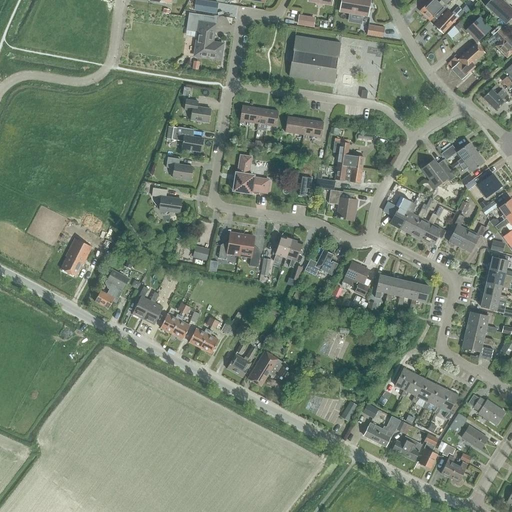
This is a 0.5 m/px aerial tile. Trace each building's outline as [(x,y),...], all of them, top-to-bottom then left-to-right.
[(210,2),(200,0),(195,0),(194,10),(216,14),(218,3),(210,2)] [(367,16),(369,0),(341,0),(340,11),(367,16)] [(426,4),(419,11),(430,22),(443,8),(438,3),(434,0),(430,0),(427,4),(426,4)] [(511,8),(503,0),(489,0),(484,6),(505,24),(511,16),(511,8)] [(447,5),(441,12),(444,14),(447,10),(450,7),(447,5)] [(456,19),(460,15),(463,12),(458,7),(451,14),(447,10),(444,14),(442,16),(443,16),(433,26),(442,34),(456,19)] [(79,22),(77,36),(98,39),(101,25),(94,24),(96,12),(82,10),(81,22),(79,22)] [(214,26),(200,23),(201,15),(189,13),(186,31),(198,33),(195,56),(220,59),(222,45),(211,43),(214,26)] [(313,27),(314,19),(299,16),(298,24),(313,27)] [(479,17),(465,31),(476,43),(491,30),(479,17)] [(462,27),(458,23),(454,27),(458,31),(462,27)] [(384,28),(368,25),(367,35),(382,38),(384,28)] [(507,58),(511,52),(511,41),(507,36),(500,28),(486,42),(491,46),(497,40),(500,43),(495,46),(507,58)] [(288,76),(334,84),(336,69),(335,69),(337,58),(338,58),(340,44),(295,36),(293,51),(294,51),(292,62),(291,62),(288,76)] [(451,69),(454,72),(461,80),(462,80),(461,80),(469,73),(475,67),(472,64),(484,53),(475,44),(457,60),(454,58),(448,64),(452,69),(451,69)] [(508,87),(511,84),(506,77),(502,80),(508,87)] [(502,100),(506,96),(501,90),(496,95),(491,90),(483,98),(495,111),(503,102),(502,100)] [(208,123),(211,110),(197,108),(198,102),(186,100),(184,110),(191,111),(190,120),(208,123)] [(249,123),(251,107),(242,106),(239,121),(249,123)] [(251,107),(249,123),(257,124),(260,109),(251,107)] [(260,109),(257,124),(266,126),(269,110),(260,109)] [(278,112),(269,110),(266,126),(276,127),(278,112)] [(294,134),(296,118),(287,117),(285,132),(294,134)] [(296,118),(294,134),(303,135),(305,120),(296,118)] [(305,120),(303,135),(312,137),(314,121),(305,120)] [(323,123),(314,121),(312,137),(321,138),(323,123)] [(168,127),(166,139),(176,141),(177,135),(178,129),(168,127)] [(340,129),(331,127),(329,134),(338,136),(340,129)] [(183,142),(181,149),(201,153),(203,139),(177,135),(176,141),(183,142)] [(332,152),(338,153),(336,168),(345,169),(346,167),(362,169),(363,158),(347,155),(349,144),(334,142),(332,152)] [(460,165),(461,164),(462,164),(476,153),(469,143),(456,152),(461,159),(457,162),(460,165)] [(453,153),(455,151),(452,146),(441,154),(446,160),(454,154),(453,153)] [(461,164),(460,165),(460,166),(463,171),(468,167),(471,172),(484,163),(476,153),(462,164),(461,164)] [(251,158),(240,156),(238,173),(236,173),(233,191),(251,194),(251,190),(259,191),(259,192),(266,193),(268,180),(261,179),(261,182),(253,181),(253,176),(248,175),(251,158)] [(190,181),(192,168),(178,165),(179,159),(167,158),(166,168),(173,169),(172,178),(190,181)] [(427,182),(433,190),(447,179),(449,182),(455,177),(442,160),(437,165),(433,160),(421,169),(430,180),(427,182)] [(450,167),(453,171),(460,166),(460,165),(457,162),(450,167)] [(345,169),(336,168),(335,179),(344,181),(344,180),(350,181),(350,182),(360,183),(362,169),(346,167),(345,169)] [(484,181),(476,187),(485,198),(492,193),(501,186),(492,174),(483,181),(484,181)] [(461,181),(464,186),(473,180),(469,175),(461,181)] [(305,177),(303,188),(307,189),(310,189),(312,178),(305,177)] [(321,179),(317,178),(315,187),(333,190),(335,181),(321,179)] [(473,180),(464,186),(467,190),(476,184),(473,180)] [(160,205),(157,207),(163,215),(168,211),(178,213),(180,200),(165,198),(167,191),(153,189),(151,196),(161,198),(160,205)] [(356,209),(357,201),(342,198),(343,192),(330,190),(328,203),(339,205),(337,218),(340,218),(339,219),(342,220),(353,221),(355,209),(356,209)] [(409,213),(406,211),(401,209),(405,200),(400,197),(395,206),(398,208),(393,217),(389,224),(400,230),(409,213)] [(501,217),(503,220),(511,213),(511,200),(511,199),(498,208),(503,215),(501,217)] [(469,204),(463,201),(458,210),(465,214),(469,204)] [(493,201),(483,209),(481,210),(485,216),(497,207),(493,201)] [(393,217),(398,208),(395,206),(387,202),(382,212),(393,217)] [(409,213),(400,230),(411,235),(420,218),(417,217),(412,214),(416,205),(411,202),(406,211),(409,213)] [(424,209),(422,208),(417,217),(420,218),(411,235),(422,241),(430,224),(428,222),(422,220),(427,211),(424,209)] [(511,213),(503,220),(500,223),(494,227),(497,231),(509,222),(511,226),(511,213)] [(432,214),(428,222),(430,224),(422,241),(433,246),(438,237),(441,229),(433,225),(437,216),(432,214)] [(457,225),(448,242),(459,248),(468,230),(460,226),(464,217),(459,215),(454,224),(457,225)] [(490,221),(494,227),(500,223),(497,220),(493,219),(490,221)] [(468,230),(459,248),(470,253),(479,237),(481,238),(486,228),(481,226),(476,235),(468,230)] [(228,246),(220,245),(218,259),(226,260),(227,254),(239,256),(242,235),(230,233),(228,246)] [(252,251),(254,237),(242,235),(239,256),(251,258),(249,266),(258,268),(260,252),(252,251)] [(285,258),(292,239),(281,236),(275,255),(273,261),(278,263),(280,256),(285,258)] [(61,270),(64,271),(75,277),(81,265),(82,265),(91,247),(74,239),(65,257),(67,257),(61,270)] [(302,268),(294,265),(295,261),(296,262),(302,243),(292,239),(285,258),(291,260),(289,267),(293,268),(289,278),(297,281),(302,268)] [(504,243),(492,240),(490,250),(502,253),(504,243)] [(209,249),(195,246),(192,258),(206,261),(209,249)] [(331,276),(337,264),(332,261),(331,259),(333,255),(323,250),(316,263),(310,260),(304,271),(315,276),(319,269),(331,276)] [(129,257),(125,267),(130,269),(134,259),(129,257)] [(511,276),(511,275),(511,272),(505,271),(507,261),(492,258),(489,270),(504,274),(504,275),(511,277),(511,276)] [(267,276),(270,260),(263,259),(260,275),(267,276)] [(148,267),(136,262),(133,269),(145,274),(148,267)] [(364,297),(371,281),(365,278),(369,271),(351,263),(345,275),(342,282),(356,288),(354,293),(364,297)] [(108,309),(112,302),(113,301),(116,303),(128,279),(112,270),(105,283),(108,288),(110,289),(107,295),(100,291),(94,302),(108,309)] [(510,284),(511,277),(504,275),(504,274),(489,270),(486,282),(502,286),(501,287),(509,289),(510,284)] [(388,294),(391,278),(379,275),(376,290),(375,290),(373,298),(377,299),(379,292),(387,294),(388,294)] [(388,294),(387,294),(385,301),(390,302),(391,295),(399,296),(400,297),(404,281),(391,278),(388,294)] [(400,297),(399,296),(397,304),(402,305),(404,297),(411,299),(412,299),(416,284),(404,281),(400,297)] [(498,300),(506,301),(507,297),(499,295),(501,287),(502,286),(486,282),(483,295),(499,298),(498,300)] [(429,287),(416,284),(412,299),(411,299),(410,307),(414,308),(416,300),(425,302),(429,287)] [(152,302),(150,301),(143,298),(148,289),(143,287),(139,296),(141,297),(132,314),(143,320),(152,302)] [(306,295),(296,291),(292,298),(302,303),(306,295)] [(154,292),(150,301),(152,302),(143,320),(154,325),(163,308),(154,304),(159,295),(154,292)] [(480,307),(495,311),(495,312),(503,314),(506,301),(498,300),(499,298),(483,295),(480,307)] [(365,300),(355,296),(352,302),(362,307),(365,300)] [(376,304),(369,302),(367,310),(374,311),(376,304)] [(177,310),(182,313),(186,306),(180,303),(177,310)] [(268,312),(277,317),(280,312),(271,307),(268,312)] [(232,336),(236,327),(242,315),(237,312),(231,325),(226,322),(224,326),(223,325),(221,331),(232,336)] [(470,313),(467,325),(486,329),(485,332),(495,334),(496,328),(486,326),(488,317),(470,313)] [(171,334),(180,316),(177,315),(175,319),(167,315),(160,328),(171,334)] [(183,318),(180,316),(171,334),(182,340),(189,326),(181,322),(183,318)] [(211,327),(214,320),(209,317),(206,325),(211,327)] [(219,322),(214,320),(211,327),(215,329),(219,322)] [(486,329),(467,325),(464,336),(483,341),(482,343),(492,346),(493,340),(484,338),(485,332),(486,329)] [(511,329),(511,328),(503,326),(501,333),(511,335),(511,329)] [(200,348),(209,331),(206,329),(204,333),(196,329),(189,343),(200,348)] [(212,332),(209,331),(200,348),(211,354),(218,340),(210,336),(212,332)] [(240,355),(246,345),(241,341),(243,337),(235,333),(227,347),(235,351),(240,355)] [(493,350),(481,347),(482,343),(483,341),(464,336),(461,348),(480,352),(478,358),(491,361),(493,350)] [(509,356),(511,350),(511,340),(508,338),(500,351),(509,356)] [(250,360),(256,350),(252,347),(245,357),(250,360)] [(283,384),(292,369),(265,351),(247,381),(262,389),(270,375),(283,384)] [(248,369),(250,364),(235,355),(232,360),(226,369),(242,378),(248,369)] [(405,392),(414,374),(403,369),(394,386),(403,391),(400,396),(404,398),(408,393),(405,392)] [(405,392),(408,393),(414,396),(411,402),(415,404),(419,398),(416,397),(425,379),(414,374),(405,392)] [(416,397),(419,398),(425,401),(422,407),(426,409),(430,404),(427,402),(435,385),(425,379),(416,397)] [(427,402),(430,404),(435,407),(433,412),(436,414),(440,409),(438,408),(446,390),(435,385),(427,402)] [(457,396),(446,390),(438,408),(440,409),(446,412),(443,418),(447,420),(451,414),(449,413),(457,396)] [(480,398),(479,399),(473,395),(467,404),(473,407),(473,408),(479,412),(478,414),(496,426),(505,412),(487,401),(485,402),(480,398)] [(381,397),(378,402),(383,406),(386,401),(381,397)] [(357,406),(350,401),(340,417),(348,421),(357,406)] [(378,409),(367,404),(362,413),(373,419),(378,409)] [(458,433),(466,419),(458,414),(450,428),(458,433)] [(414,418),(408,415),(404,422),(411,425),(414,418)] [(363,436),(385,447),(393,432),(394,433),(400,421),(391,417),(385,428),(388,430),(387,432),(370,423),(368,427),(367,427),(363,436)] [(402,433),(404,429),(408,430),(410,426),(400,421),(396,430),(402,433)] [(428,430),(433,432),(437,426),(431,423),(428,430)] [(480,450),(487,439),(468,426),(461,438),(480,450)] [(430,468),(436,455),(431,452),(438,440),(427,435),(424,441),(427,443),(423,449),(425,450),(422,455),(423,456),(419,463),(421,464),(420,465),(425,468),(426,467),(427,467),(426,467),(430,469),(430,468)] [(418,453),(422,445),(405,437),(403,440),(403,439),(401,444),(396,441),(392,450),(392,449),(391,450),(414,461),(418,453)] [(447,444),(441,442),(437,450),(442,453),(447,444)] [(452,456),(455,449),(446,445),(442,455),(446,457),(448,454),(452,456)] [(471,457),(462,453),(459,460),(468,464),(471,457)] [(449,478),(456,465),(452,463),(454,459),(449,456),(440,474),(449,478)] [(460,467),(456,465),(449,478),(458,483),(467,465),(462,463),(460,467)]
